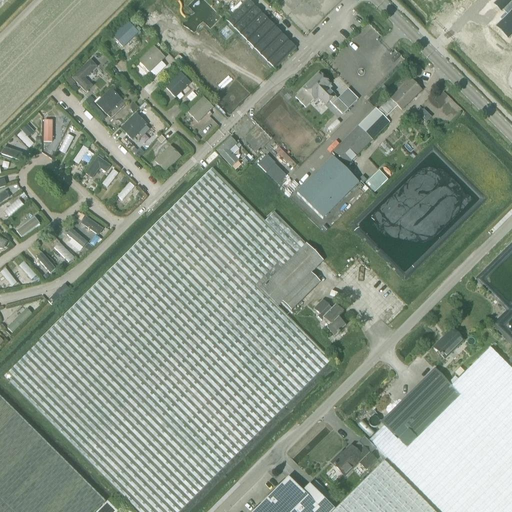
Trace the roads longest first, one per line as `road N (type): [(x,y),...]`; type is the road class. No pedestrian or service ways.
road 1 (unclassified): [(219,511),(511,221)]
road 2 (tertiary): [(511,136),(377,0)]
